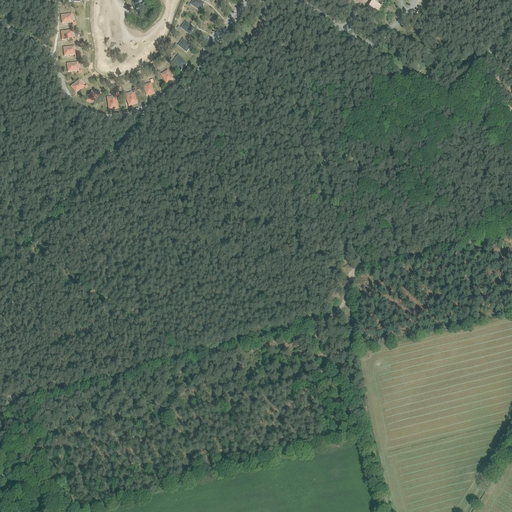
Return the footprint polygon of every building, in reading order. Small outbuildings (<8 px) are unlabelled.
[(145,8),(141,0),(139,0),(132,3),(136,12),(145,8)] [(193,0),(191,4),(200,10),(204,3),(198,0),(193,0)] [(382,7),(373,1),(366,11),(375,16),(382,7)] [(72,14),(61,15),(62,23),(73,22),(72,14)] [(181,28),(189,34),(195,28),(186,21),(181,28)] [(72,30),(61,31),(62,40),(73,38),(72,30)] [(178,45),(187,52),(192,46),(183,39),(178,45)] [(74,46),(64,47),(65,56),(75,54),(74,46)] [(172,62),(181,71),(187,64),(179,55),(172,62)] [(78,63),(67,64),(68,72),(79,71),(78,63)] [(161,74),(166,84),(173,79),(168,70),(161,74)] [(79,80),(71,86),(76,93),(84,87),(79,80)] [(143,86),(147,96),(154,93),(151,83),(143,86)] [(91,91),(86,101),(94,104),(99,95),(91,91)] [(125,94),(129,106),(138,103),(134,91),(125,94)] [(107,97),(109,109),(118,108),(116,96),(107,97)]
